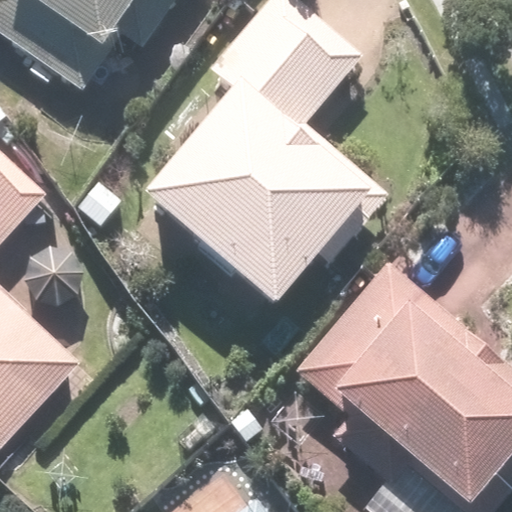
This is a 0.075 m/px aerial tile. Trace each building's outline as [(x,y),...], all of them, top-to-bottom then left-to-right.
[(0,0),(0,46),(84,102),(124,42),(145,57),(182,0),(0,0)] [(367,66),(288,0),(272,0),(160,134),(183,152),(134,210),(273,328),(379,202),(305,139),(367,66)] [(0,450),(80,369),(0,290),(0,252),(47,205),(0,159),(0,450)] [(476,511),(511,470),(511,377),(382,268),(291,376),(345,423),(323,449),(374,492),(399,464),(455,511),(476,511)] [(259,511),(251,501),(237,511),(259,511)]
